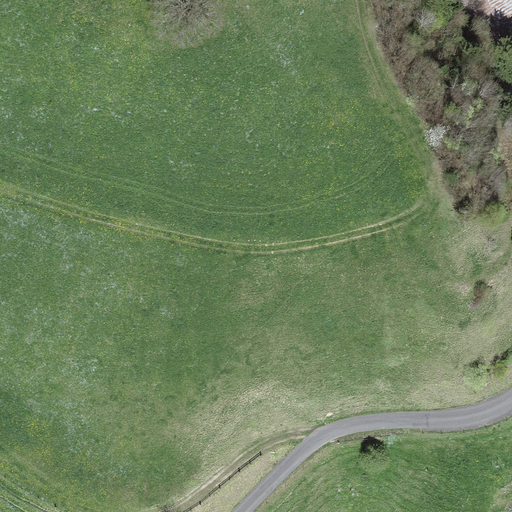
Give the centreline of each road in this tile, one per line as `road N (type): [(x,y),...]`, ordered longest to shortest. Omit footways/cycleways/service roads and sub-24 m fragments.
road 1 (unclassified): [(511,402),(325,432),(241,511)]
road 2 (track): [(178,511),(270,442),(325,432)]
